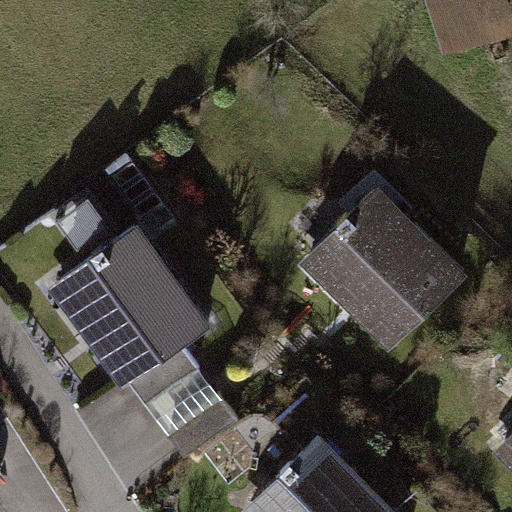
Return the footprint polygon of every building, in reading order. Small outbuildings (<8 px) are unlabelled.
[(495,0),(430,0),(446,53),(506,36),(495,0)] [(339,232),(308,263),(392,346),(464,274),(380,191),(352,219),(348,216),(335,229),(339,232)] [(107,221),(89,194),(56,217),(75,244),(107,221)] [(205,325),(135,226),(107,246),(104,243),(89,254),(91,257),(58,281),(147,405),(200,367),(182,342),(205,325)] [(217,391),(200,367),(147,405),(166,430),(217,391)] [(217,391),(166,430),(185,454),(236,416),(217,391)] [(392,511),(320,438),(295,463),(293,460),(279,473),(282,476),(253,504),(261,511),(392,511)]
